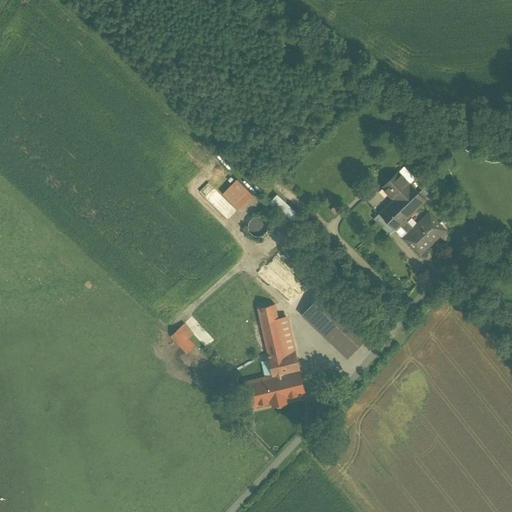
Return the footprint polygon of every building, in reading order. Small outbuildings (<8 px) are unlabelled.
[(379,213),(395,230),(400,226),(406,220),(435,191),(427,184),(419,193),(398,172),(382,187),(394,199),(379,213)] [(243,211),(258,195),(240,178),(226,195),(243,211)] [(210,183),(201,192),(208,199),(217,190),(210,183)] [(251,217),(249,219),(248,221),(248,224),(248,226),(248,228),(249,231),(250,233),(252,234),(254,235),(256,236),(259,237),(261,236),(263,236),(266,235),(267,233),(269,231),(270,229),(270,227),(271,224),(270,222),(269,220),(268,218),(266,216),(264,215),(262,214),(259,214),(257,214),(255,215),(253,216),(251,217)] [(406,220),(400,226),(408,234),(403,238),(420,255),(445,230),(429,214),(414,228),(406,220)] [(331,282),(306,307),(350,350),(375,325),(331,282)] [(273,299),(253,304),(269,374),(245,379),(251,407),(304,395),(293,345),(283,347),(273,299)] [(192,339),(197,334),(186,323),(172,336),(191,355),(200,347),(192,339)]
